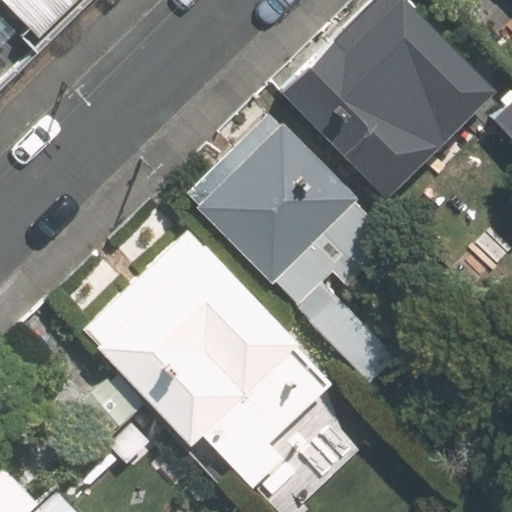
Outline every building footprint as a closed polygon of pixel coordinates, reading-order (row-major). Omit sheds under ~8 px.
[(0,0),(31,30),(61,0),(0,0)] [(493,83),(412,0),(364,0),(277,84),(380,191),(493,83)] [(511,100),(494,118),(511,136),(511,100)] [(385,220),(277,105),(191,186),(370,378),(402,348),(337,279),(346,270),(379,239),(373,232),(385,220)] [(337,377),(192,218),(85,316),(195,436),(209,423),(259,479),(294,446),(279,430),(337,377)] [(0,511),(88,511),(66,490),(47,508),(38,499),(44,493),(0,450),(0,511)]
